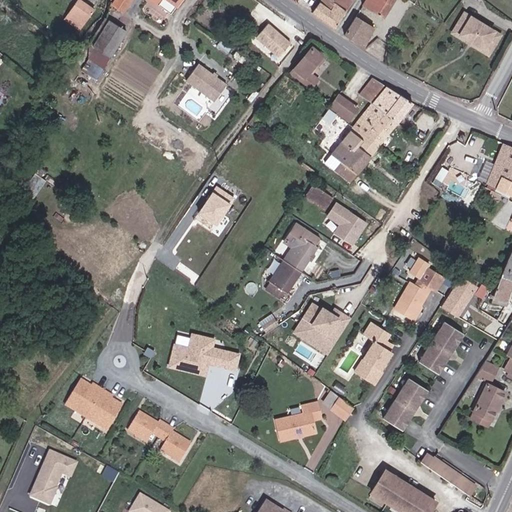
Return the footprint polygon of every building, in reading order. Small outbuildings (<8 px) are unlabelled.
[(115,0),(110,10),(122,17),(132,0),(115,0)] [(150,0),(172,15),(182,0),(150,0)] [(317,0),(317,1),(328,9),(333,2),(329,0),(317,0)] [(342,9),(347,0),(329,0),(333,2),(342,9)] [(401,0),(358,0),(357,3),(378,18),(391,0),(397,0),(400,2),(401,0)] [(309,12),(330,28),(342,9),(333,2),(328,9),(317,1),(309,12)] [(79,34),(92,16),(93,15),(79,5),(78,6),(65,24),(79,34)] [(330,28),(309,12),(308,14),(330,28)] [(339,34),(360,49),(370,28),(350,15),(339,34)] [(488,32),(461,16),(451,33),(478,49),(488,32)] [(287,42),(265,22),(252,35),(275,56),(287,42)] [(90,59),(112,66),(122,35),(100,28),(90,59)] [(494,36),(488,32),(478,49),(451,33),(449,35),(482,56),(494,36)] [(301,75),(304,71),(317,55),(306,46),(286,72),(306,87),(310,82),(301,75)] [(87,71),(108,78),(112,66),(90,59),(87,71)] [(216,101),(229,84),(200,63),(188,80),(216,101)] [(310,82),(313,78),(304,71),(301,75),(310,82)] [(366,93),(377,101),(389,84),(378,76),(366,93)] [(377,101),(402,121),(418,100),(402,91),(389,84),(377,101)] [(348,118),(356,106),(341,94),(332,105),(348,118)] [(383,146),(402,121),(377,101),(358,126),(383,146)] [(348,118),(350,120),(359,108),(356,106),(348,118)] [(331,161),(355,181),(383,146),(358,126),(347,140),(337,153),(331,161)] [(325,143),(337,153),(347,140),(336,130),(325,143)] [(503,175),(511,178),(511,141),(510,141),(496,168),(504,173),(503,175)] [(511,190),(511,178),(503,175),(499,186),(511,190)] [(335,198),(339,193),(320,179),(316,184),(323,189),(325,187),(327,188),(326,191),(335,198)] [(330,205),(335,198),(326,191),(327,188),(325,187),(323,189),(316,184),(311,191),(330,205)] [(339,224),(334,232),(354,245),(370,220),(337,200),(327,216),(339,224)] [(323,244),(321,242),(325,236),(301,220),(291,235),(300,241),(298,244),(270,285),(285,294),(289,288),(292,289),(323,244)] [(298,244),(300,241),(291,235),(289,238),(298,244)] [(511,254),(501,285),(499,288),(501,289),(511,294),(511,254)] [(438,280),(442,282),(449,269),(433,259),(425,272),(438,280)] [(447,300),(462,309),(481,278),(466,269),(447,300)] [(434,286),(438,280),(425,272),(421,279),(434,286)] [(430,292),(434,286),(421,279),(416,276),(413,281),(430,292)] [(401,301),(418,312),(430,292),(413,281),(401,301)] [(500,292),(501,289),(499,288),(501,285),(496,282),(493,290),(500,293),(500,292)] [(317,309),(308,303),(295,323),(304,328),(301,333),(319,345),(323,338),(329,342),(345,318),(337,313),(334,318),(318,307),(317,309)] [(454,335),(459,337),(466,325),(448,315),(424,354),(442,365),(450,352),(445,348),(450,341),(454,335)] [(264,329),(276,321),(273,317),(261,325),(264,329)] [(393,344),(388,339),(392,334),(376,321),(367,331),(377,340),(356,366),(362,370),(359,374),(371,384),(381,371),(379,370),(392,353),(388,349),(393,344)] [(170,368),(208,375),(210,364),(238,370),(242,351),(215,346),(217,336),(192,331),(191,336),(176,333),(170,368)] [(450,341),(454,344),(459,337),(454,335),(450,341)] [(511,342),(507,340),(503,349),(508,352),(511,344),(511,342)] [(450,352),(454,344),(450,341),(445,348),(450,352)] [(480,368),(497,376),(503,363),(488,355),(480,368)] [(359,374),(362,370),(356,366),(353,370),(359,374)] [(423,395),(430,383),(413,372),(389,412),(406,423),(414,409),(409,406),(413,400),(418,392),(423,395)] [(114,429),(130,404),(116,395),(118,392),(105,384),(102,386),(89,378),(73,402),(114,429)] [(477,412),(494,420),(510,387),(493,379),(477,412)] [(331,389),(322,402),(347,419),(356,407),(331,389)] [(413,400),(418,403),(423,395),(418,392),(413,400)] [(286,438),(319,428),(316,416),(314,409),(323,407),(320,398),(307,402),(308,408),(307,409),(306,412),(297,415),(294,412),(280,416),(286,438)] [(409,406),(414,409),(418,403),(413,400),(409,406)] [(316,416),(324,414),(323,407),(314,409),(316,416)] [(180,430),(181,428),(167,419),(165,422),(147,411),(138,426),(144,430),(142,434),(153,440),(160,430),(174,439),(168,449),(180,457),(183,453),(189,457),(199,442),(180,430)] [(31,496),(52,504),(64,474),(73,478),(80,460),(50,448),(31,496)] [(428,457),(438,463),(443,453),(434,448),(428,457)] [(472,482),(477,472),(443,453),(438,463),(472,482)] [(375,493),(408,511),(431,511),(438,499),(424,491),(422,497),(419,496),(416,501),(414,499),(420,489),(405,481),(403,486),(400,485),(397,490),(395,489),(400,478),(386,471),(375,493)] [(400,485),(403,486),(405,481),(400,478),(395,489),(397,490),(400,485)] [(419,496),(422,497),(424,491),(420,489),(414,499),(416,501),(419,496)] [(129,511),(170,511),(172,509),(140,492),(129,511)]
